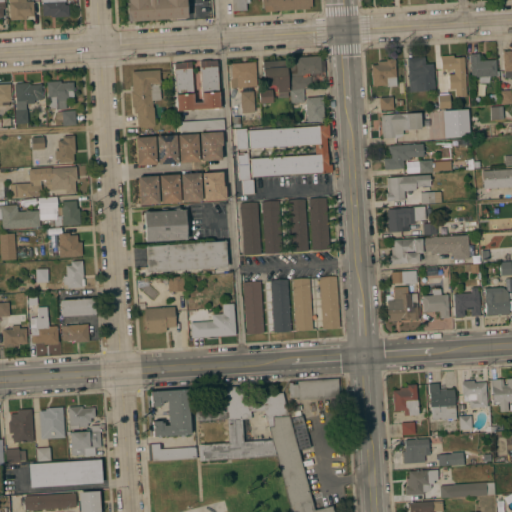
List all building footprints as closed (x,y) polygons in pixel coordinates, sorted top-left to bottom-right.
[(9,0),(26,0),(26,1),(32,0),(33,16),(26,16),(26,18),(24,18),(24,19),(10,19),(9,0)] [(50,16),(50,14),(42,15),(41,0),(64,0),(65,1),(64,1),(64,5),(68,4),(68,16),(50,16)] [(124,0),(185,0),(186,17),(126,21),(124,0)] [(245,0),(246,10),(232,11),(231,0),(245,0)] [(310,0),(311,6),(309,6),(309,8),(265,11),(265,9),(262,9),(261,0),(310,0)] [(511,51),(511,56),(511,55),(511,76),(504,77),(504,71),(503,71),(502,51),(511,51)] [(478,77),(470,77),(469,53),(478,53),(479,60),(495,59),(496,76),(489,76),(488,82),(479,83),(478,77)] [(289,64),(296,64),(295,57),(319,55),(320,60),(323,60),(324,72),(321,72),(321,77),(314,77),(314,84),(309,84),(310,88),(302,88),(302,90),(290,91),(289,64)] [(440,55),(453,55),(453,57),(464,57),(466,96),(455,97),(454,89),(449,89),(448,74),(454,74),(453,69),(441,70),(440,55)] [(434,90),(409,92),(406,57),(424,56),(424,64),(433,63),(434,90)] [(396,86),(386,86),(386,85),(372,85),(371,65),(377,64),(377,61),(386,61),(386,59),(394,58),(396,86)] [(291,103),(290,103),(289,89),(288,89),(288,91),(287,91),(288,98),(278,99),(277,88),(273,84),(267,84),(267,79),(263,79),(262,61),(287,59),(287,65),(289,64),(290,91),(291,103)] [(220,108),(176,110),(173,63),(191,61),(193,102),(202,102),(199,61),(217,60),(220,108)] [(254,61),(256,86),(251,86),(252,90),(253,90),(254,112),(241,113),(240,91),(241,91),(241,87),(230,87),(228,66),(231,66),(230,63),(254,61)] [(160,100),(152,100),(152,107),(154,107),(155,126),(137,127),(136,113),(133,113),(133,106),(131,106),(130,91),(132,91),(131,71),(159,69),(160,100)] [(46,81),(60,81),(60,82),(73,81),(73,91),(73,96),(68,97),(68,98),(65,98),(66,108),(58,109),(57,100),(56,100),(56,108),(48,108),(46,81)] [(15,109),(16,109),(15,83),(29,82),(29,84),(41,84),(42,99),(34,99),(34,103),(25,104),(25,109),(27,109),(27,123),(16,123),(15,109)] [(0,83),(10,83),(11,101),(1,102),(1,105),(0,105),(0,83)] [(272,102),(261,103),(260,90),(271,89),(272,102)] [(302,90),(303,102),(291,103),(290,91),(302,90)] [(511,90),(511,103),(502,104),(501,90),(511,90)] [(450,107),(439,108),(438,94),(449,94),(450,107)] [(324,121),(307,122),(305,97),(322,96),(324,121)] [(393,108),(380,109),(379,97),(392,96),(393,108)] [(503,119),(490,119),(489,106),(502,105),(503,119)] [(443,137),(467,136),(467,109),(442,110),(443,137)] [(61,111),(75,110),(75,124),(62,125),(61,111)] [(419,112),(420,128),(402,130),(402,135),(396,137),(381,137),(380,115),(419,112)] [(240,126),(233,127),(232,116),(240,116),(240,126)] [(223,119),(224,129),(180,132),(179,122),(223,119)] [(328,124),(329,137),(326,137),(327,164),(331,164),(331,171),(251,176),(250,159),(315,154),(314,144),(249,148),(248,130),(328,124)] [(446,127),(447,139),(434,140),(433,128),(446,127)] [(246,129),(247,149),(236,149),(235,130),(235,128),(246,128),(246,129)] [(221,131),(222,145),(220,145),(221,159),(200,160),(199,133),(221,131)] [(197,133),(199,161),(179,163),(177,135),(197,133)] [(59,162),(58,158),(55,159),(54,150),(58,150),(57,140),(63,139),(62,136),(74,135),(75,151),(75,153),(73,153),(73,161),(59,162)] [(175,135),(177,163),(158,164),(156,136),(175,135)] [(31,137),(43,136),(44,149),(32,149),(31,137)] [(154,136),(156,164),(136,165),(134,137),(154,136)] [(422,143),(423,156),(409,157),(409,159),(402,160),(403,168),(384,170),(383,158),(390,158),(390,153),(388,153),(388,145),(422,143)] [(249,179),(252,179),(254,194),(243,195),(242,179),(239,179),(237,155),(243,154),(243,152),(248,152),(249,179)] [(511,155),(503,156),(503,166),(511,166),(511,155)] [(419,172),(418,160),(431,159),(431,161),(450,160),(451,170),(419,172)] [(31,195),(31,196),(15,197),(11,197),(10,184),(15,184),(15,183),(30,182),(30,180),(29,180),(28,168),(50,167),(76,166),(76,180),(75,180),(75,193),(65,193),(65,189),(45,189),(44,179),(40,180),(41,195),(31,195)] [(511,168),(511,186),(482,188),(481,170),(511,168)] [(222,171),(223,186),(224,186),(225,199),(203,201),(202,173),(222,171)] [(199,173),(201,201),(182,202),(180,174),(199,173)] [(178,174),(180,202),(160,204),(159,175),(178,174)] [(429,174),(430,186),(415,187),(415,190),(403,191),(404,200),(386,201),(385,192),(387,192),(386,177),(429,174)] [(157,175),(159,203),(139,205),(137,177),(157,175)] [(440,191),(441,202),(420,203),(420,192),(440,191)] [(329,249),(311,250),(308,198),(325,197),(329,249)] [(307,250),(290,251),(287,200),(304,198),(307,250)] [(76,200),(76,208),(79,208),(80,224),(62,225),(62,216),(58,216),(57,206),(61,206),(61,201),(76,200)] [(281,252),(264,253),(261,201),(278,200),(281,252)] [(260,253),(243,255),(243,253),(240,253),(239,243),(242,243),(242,242),(239,242),(239,238),(242,238),(242,237),(239,238),(238,217),(240,217),(240,216),(238,216),(237,205),(240,204),(240,203),(257,202),(260,253)] [(0,205),(16,204),(16,208),(17,208),(18,211),(25,211),(25,210),(29,210),(38,210),(39,226),(36,226),(36,227),(32,227),(32,226),(2,228),(1,218),(0,218),(0,205)] [(424,206),(425,220),(413,220),(414,223),(407,224),(407,226),(408,225),(408,230),(388,232),(386,209),(424,206)] [(160,211),(160,208),(167,208),(167,210),(175,210),(174,207),(179,207),(179,210),(184,209),(186,239),(145,241),(144,228),(142,228),(141,224),(144,224),(143,212),(160,211)] [(435,222),(436,234),(423,234),(422,223),(435,222)] [(59,257),(58,245),(59,245),(58,233),(69,232),(69,235),(77,234),(77,242),(81,242),(82,255),(59,257)] [(0,233),(14,233),(15,259),(0,260),(0,233)] [(389,255),(391,255),(391,247),(393,246),(393,240),(413,238),(413,237),(419,236),(419,238),(430,237),(430,236),(436,235),(436,236),(467,234),(468,247),(471,246),(471,251),(468,252),(469,258),(452,259),(452,252),(430,253),(430,250),(422,251),(422,253),(418,253),(418,262),(405,263),(405,262),(390,264),(389,255)] [(147,272),(147,266),(145,266),(145,260),(146,260),(146,253),(144,253),(144,249),(146,249),(145,246),(225,241),(226,267),(147,272)] [(83,276),(82,276),(83,278),(84,278),(84,286),(81,286),(67,288),(66,284),(63,284),(63,281),(62,281),(62,279),(63,279),(63,276),(66,275),(65,265),(71,265),(71,261),(82,260),(83,276)] [(511,274),(500,275),(499,263),(510,262),(511,274)] [(35,282),(35,268),(47,268),(47,282),(35,282)] [(415,270),(415,275),(418,275),(419,294),(416,294),(418,319),(410,320),(409,317),(400,318),(400,320),(388,321),(387,308),(383,308),(382,288),(391,287),(390,271),(415,270)] [(339,327),(322,328),(318,276),(336,275),(339,327)] [(184,276),(185,290),(168,291),(167,277),(184,276)] [(312,329),(294,330),(291,278),(309,277),(312,329)] [(290,331),(273,332),(270,280),(287,279),(290,331)] [(263,332),(246,334),(242,282),(260,280),(263,332)] [(452,293),(470,292),(470,287),(476,287),(477,291),(478,291),(480,315),(470,316),(470,309),(463,309),(464,316),(454,317),(452,293)] [(509,314),(487,314),(487,312),(485,312),(485,311),(484,311),(484,308),(485,308),(485,302),(484,302),(484,287),(500,287),(503,287),(505,289),(507,291),(508,293),(509,314)] [(428,289),(443,288),(444,294),(447,294),(448,317),(439,318),(439,313),(438,313),(438,310),(429,311),(429,312),(425,312),(425,311),(422,311),(422,307),(421,307),(421,305),(422,305),(422,302),(421,303),(421,300),(422,300),(422,295),(428,295),(428,289)] [(28,313),(28,305),(28,297),(36,296),(37,304),(35,304),(35,313),(28,313)] [(61,316),(60,300),(94,298),(95,314),(61,316)] [(0,302),(8,302),(9,315),(0,315),(0,302)] [(235,335),(190,337),(190,322),(209,321),(209,314),(222,314),(222,304),(233,303),(235,335)] [(58,343),(44,344),(43,342),(32,343),(31,328),(30,328),(29,317),(38,317),(37,307),(46,306),(47,316),(48,326),(57,326),(58,343)] [(174,306),(175,326),(165,327),(165,331),(161,332),(154,333),(154,332),(145,333),(143,308),(174,306)] [(87,323),(89,341),(74,342),(74,339),(62,340),(61,325),(87,323)] [(2,329),(11,329),(11,325),(19,325),(19,328),(26,328),(26,343),(19,344),(19,346),(3,347),(2,329)] [(490,379),(502,378),(503,385),(506,385),(506,378),(511,377),(511,403),(511,401),(507,401),(507,411),(499,411),(498,402),(498,403),(494,403),(494,402),(492,402),(490,379)] [(337,378),(339,397),(298,399),(298,396),(290,397),(289,384),(297,384),(297,381),(337,378)] [(486,406),(469,407),(469,401),(467,401),(466,395),(462,395),(461,381),(473,380),(473,382),(485,382),(486,406)] [(455,418),(431,419),(430,406),(429,406),(428,383),(437,383),(438,390),(453,388),(455,418)] [(392,390),(399,389),(399,387),(407,387),(407,384),(415,384),(416,399),(417,399),(418,415),(403,415),(403,410),(393,411),(392,390)] [(290,511),(275,456),(198,461),(197,444),(228,442),(227,418),(195,420),(194,396),(225,394),(225,387),(243,386),(243,395),(282,392),(314,510),(331,505),(332,511),(290,511)] [(190,434),(153,436),(152,421),(160,420),(161,424),(168,424),(167,400),(162,400),(162,404),(159,404),(159,406),(151,406),(150,391),(187,389),(190,434)] [(38,411),(45,410),(45,408),(48,408),(48,407),(62,406),(64,436),(40,438),(38,411)] [(68,407),(82,406),(82,408),(94,407),(95,417),(90,417),(90,423),(87,423),(87,426),(78,427),(78,428),(69,429),(68,407)] [(33,441),(13,442),(13,440),(12,440),(12,433),(13,433),(13,432),(9,432),(8,422),(10,422),(10,413),(17,413),(17,409),(31,409),(33,441)] [(470,415),(471,429),(460,429),(459,416),(470,415)] [(414,422),(414,434),(401,435),(400,422),(414,422)] [(69,432),(90,430),(89,425),(99,425),(98,423),(103,423),(104,431),(99,431),(101,456),(95,456),(95,455),(84,455),(84,454),(71,454),(69,432)] [(427,438),(429,454),(423,455),(423,461),(402,463),(402,451),(405,451),(404,440),(427,438)] [(195,446),(196,459),(149,462),(148,444),(159,443),(159,449),(195,446)] [(49,447),(50,460),(38,460),(37,447),(49,447)] [(6,462),(6,449),(18,448),(18,450),(24,450),(25,460),(19,460),(19,462),(6,462)] [(449,454),(449,453),(462,452),(463,465),(450,466),(450,465),(438,466),(437,454),(449,454)] [(30,487),(28,464),(100,459),(101,482),(30,487)] [(437,469),(437,480),(433,480),(433,483),(430,484),(430,488),(427,491),(423,491),(423,494),(404,494),(404,487),(406,486),(406,478),(408,478),(408,471),(437,469)] [(493,482),(494,494),(440,497),(439,486),(493,482)] [(99,490),(99,511),(78,511),(78,491),(99,490)] [(74,492),(75,507),(24,510),(23,495),(74,492)] [(409,502),(409,500),(412,500),(412,502),(441,501),(442,510),(432,511),(408,511),(408,510),(408,507),(406,507),(405,503),(408,503),(408,502),(409,502)]
